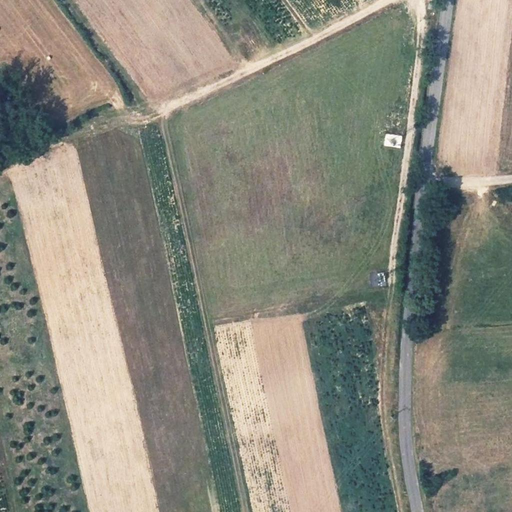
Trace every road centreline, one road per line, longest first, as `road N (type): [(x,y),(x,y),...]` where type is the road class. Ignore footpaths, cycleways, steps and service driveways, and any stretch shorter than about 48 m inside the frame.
road 1 (track): [(386,0),(162,111),(247,511)]
road 2 (track): [(418,0),(421,35),(381,389),(399,511)]
road 3 (unclassified): [(424,177),(402,360),(415,511)]
road 4 (unclassified): [(445,0),(424,177)]
